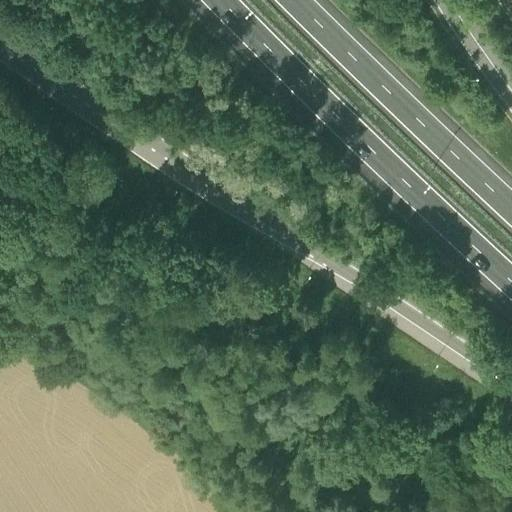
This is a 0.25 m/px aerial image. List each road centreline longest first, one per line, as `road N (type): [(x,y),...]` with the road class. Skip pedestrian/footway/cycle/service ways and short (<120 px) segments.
road 1 (trunk): [(0,36),(511,382)]
road 2 (trunk): [(221,0),(511,280)]
road 3 (trunk): [(511,214),(293,0)]
road 4 (trunk): [(511,99),(440,0)]
